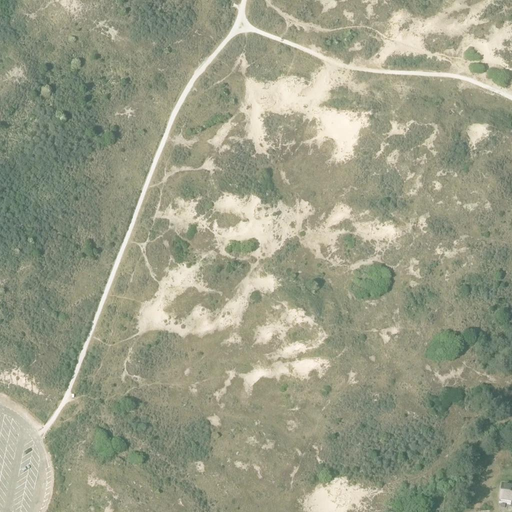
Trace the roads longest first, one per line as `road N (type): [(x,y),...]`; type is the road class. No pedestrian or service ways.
road 1 (unknown): [(267,4),(230,73),(198,95),(164,162),(153,220),(106,354),(84,398),(40,448)]
road 2 (unknown): [(511,75),(416,52),(365,27),(312,28),(265,0)]
